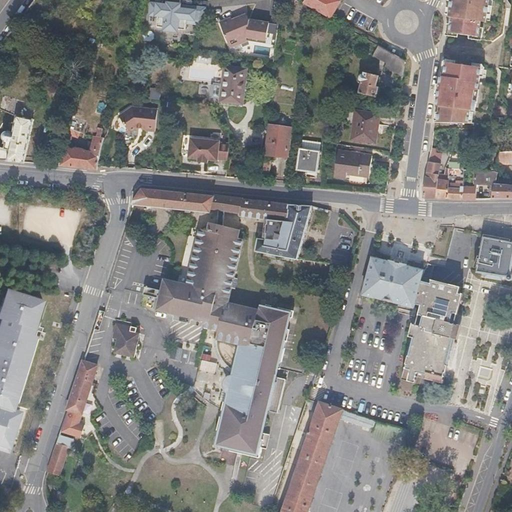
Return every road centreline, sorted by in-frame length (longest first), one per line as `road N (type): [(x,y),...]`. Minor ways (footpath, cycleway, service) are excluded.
road 1 (tertiary): [(31,500),(118,219),(120,181)]
road 2 (tertiary): [(407,207),(120,181)]
road 3 (residential): [(407,207),(426,55),(416,38)]
road 4 (tertiary): [(0,170),(120,181)]
